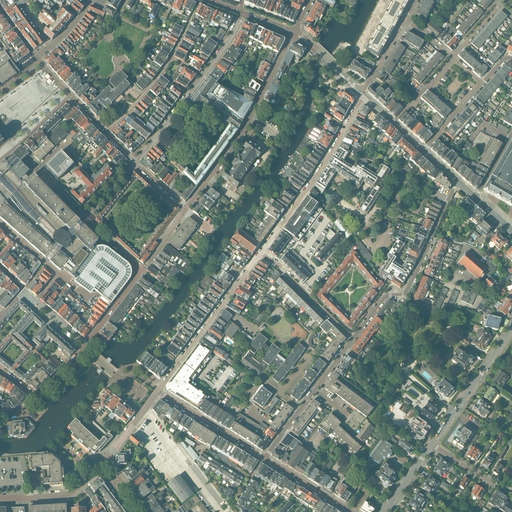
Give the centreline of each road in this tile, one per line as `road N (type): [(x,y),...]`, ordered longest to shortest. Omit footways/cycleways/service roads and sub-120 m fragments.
road 1 (residential): [(186,210),(250,118),(293,32)]
road 2 (residential): [(456,181),(405,294),(386,295),(352,339)]
road 3 (residential): [(361,94),(259,253)]
road 4 (residential): [(259,253),(158,390)]
road 5 (residential): [(352,339),(264,457)]
road 6 (unclassified): [(431,445),(511,330)]
road 7 (residential): [(352,339),(259,253)]
road 8 (residential): [(37,399),(117,302)]
road 9 (residential): [(262,456),(158,390)]
road 10 (residential): [(133,163),(106,132),(161,73)]
